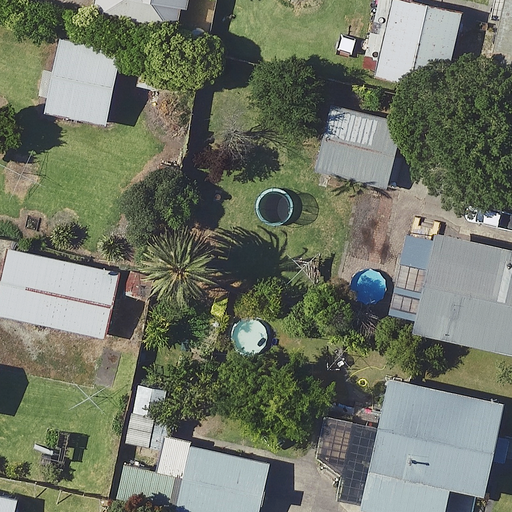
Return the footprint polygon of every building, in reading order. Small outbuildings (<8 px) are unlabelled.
[(178,0),(89,0),(86,15),(172,33),(178,0)] [(453,5),(424,0),(373,0),(361,72),(439,85),(453,5)] [(511,0),(496,0),(479,80),(511,87),(511,0)] [(113,46),(51,34),(36,109),(98,121),(113,46)] [(232,89),(196,83),(187,141),(223,146),(232,89)] [(395,119),(322,101),(306,166),(379,184),(395,119)] [(269,234),(232,221),(219,258),(256,271),(269,234)] [(511,248),(428,229),(405,326),(511,351),(511,248)] [(113,269),(0,243),(0,312),(98,335),(113,269)] [(494,396),(380,373),(370,422),(345,417),(328,501),(382,511),(434,511),(440,483),(475,490),(482,455),(498,458),(503,434),(487,431),(494,396)] [(250,511),(261,456),(168,439),(171,421),(149,417),(156,381),(132,376),(121,438),(154,445),(152,454),(119,448),(109,499),(182,511),(250,511)] [(0,511),(5,511),(10,496),(0,494),(0,511)]
